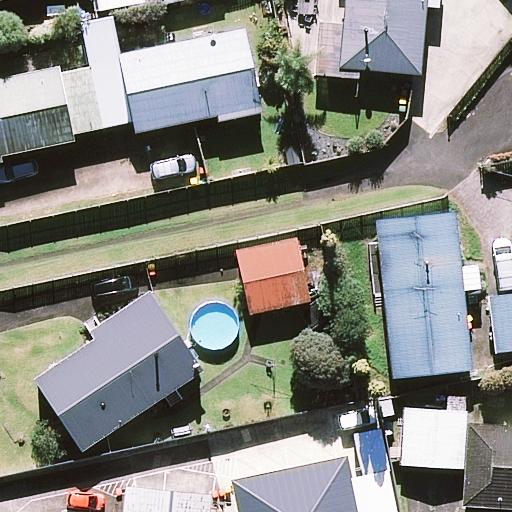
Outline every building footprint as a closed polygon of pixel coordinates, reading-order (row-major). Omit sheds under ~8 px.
[(428,0),(316,0),(311,70),(422,78),(428,0)] [(118,60),(119,109),(131,139),(262,111),(247,35),(118,60)] [(52,73),(0,86),(0,163),(67,148),(52,73)] [(471,373),(456,218),(380,225),(395,381),(471,373)] [(311,304),(297,243),(238,256),(252,317),(311,304)] [(511,353),(511,296),(492,299),(499,355),(511,353)] [(202,376),(150,297),(94,334),(99,341),(37,383),(85,454),(202,376)] [(467,414),(406,410),(403,468),(468,472),(466,509),(511,511),(511,428),(466,426),(467,414)] [(273,432),(288,511),(304,508),(304,511),(352,511),(350,499),(387,492),(372,413),(273,432)] [(210,511),(212,498),(131,491),(129,511),(210,511)]
